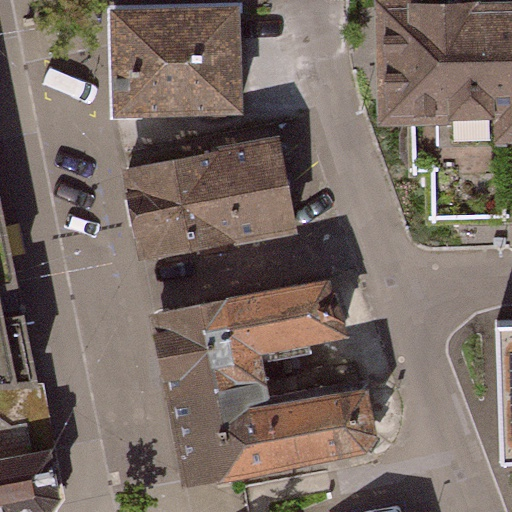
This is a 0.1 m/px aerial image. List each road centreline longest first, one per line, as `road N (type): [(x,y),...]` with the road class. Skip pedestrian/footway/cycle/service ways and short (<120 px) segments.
road 1 (residential): [(0,33),(95,511)]
road 2 (residential): [(313,0),(314,38),(395,295)]
road 3 (residential): [(395,295),(474,511)]
